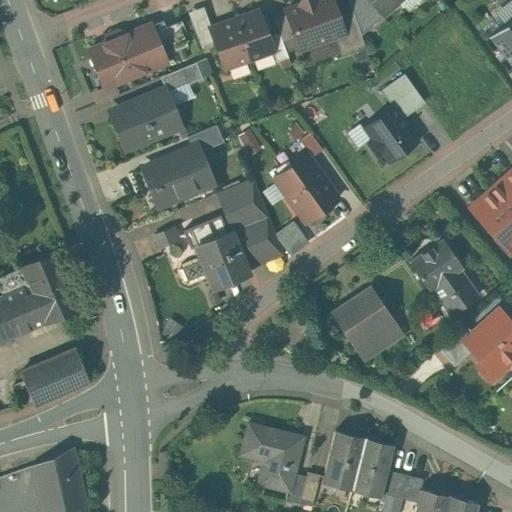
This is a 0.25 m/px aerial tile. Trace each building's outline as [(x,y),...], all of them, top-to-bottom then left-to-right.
[(330,0),(299,0),(298,3),(284,9),(285,12),(294,35),(298,48),(334,35),(342,32),(336,15),(330,0)] [(368,0),(347,0),(351,10),(359,34),(381,14),(368,0)] [(397,0),(368,0),(381,14),(397,0)] [(257,10),(234,18),(247,58),(271,49),(267,36),(257,10)] [(359,34),(351,10),(336,15),(342,32),(334,35),(340,52),(363,44),(359,34)] [(285,12),(273,17),(278,32),(281,39),(294,35),(285,12)] [(511,15),(487,35),(511,66),(511,15)] [(180,19),(165,25),(162,18),(150,23),(160,47),(171,42),(174,50),(186,44),(178,25),(182,23),(180,19)] [(222,67),(247,58),(234,18),(208,27),(222,67)] [(150,23),(125,34),(140,70),(165,60),(160,47),(150,23)] [(102,43),(118,79),(140,70),(125,34),(116,30),(105,35),(102,43)] [(278,32),(267,36),(271,49),(275,61),(287,56),(281,39),(278,32)] [(118,79),(102,43),(87,49),(103,86),(112,82),(118,79)] [(194,61),(163,74),(168,87),(169,90),(201,77),(194,61)] [(103,86),(90,91),(94,102),(117,93),(112,82),(103,86)] [(164,87),(112,108),(128,146),(176,126),(167,106),(171,104),(164,87)] [(360,126),(387,163),(418,141),(391,104),(360,126)] [(222,140),(215,123),(186,135),(190,146),(196,144),(199,150),(222,140)] [(190,146),(144,165),(153,188),(157,186),(163,201),(211,181),(199,150),(196,144),(190,146)] [(337,197),(305,154),(273,177),(304,220),(337,197)] [(511,167),(499,179),(511,193),(511,167)] [(251,178),(219,190),(234,228),(266,215),(251,178)] [(511,252),(511,193),(499,179),(469,205),(511,253),(511,252)] [(234,228),(229,229),(243,263),(278,249),(279,252),(280,251),(266,215),(234,228)] [(182,222),(161,229),(164,238),(185,231),(182,222)] [(229,229),(195,244),(199,255),(207,274),(212,287),(247,272),(243,263),(229,229)] [(461,266),(441,237),(408,260),(428,289),(431,287),(449,313),(477,294),(459,268),(461,266)] [(53,251),(20,267),(21,267),(28,284),(45,320),(77,306),(53,251)] [(199,255),(180,263),(178,267),(183,280),(187,282),(207,274),(199,255)] [(20,267),(0,275),(0,289),(3,295),(28,284),(21,267),(20,267)] [(0,296),(0,340),(45,320),(28,284),(3,295),(0,296)] [(370,285),(330,311),(361,360),(401,334),(370,285)] [(511,323),(498,308),(482,322),(483,323),(473,333),(472,332),(462,340),(471,349),(485,365),(507,366),(507,359),(511,355),(511,323)] [(464,323),(437,346),(453,365),(471,349),(462,340),(472,332),(464,323)] [(75,347),(21,371),(26,388),(15,392),(19,404),(32,400),(33,404),(88,380),(75,347)] [(301,435),(247,422),(239,453),(269,460),(263,483),(287,489),(288,489),(292,472),(301,435)] [(363,436),(334,429),(322,475),(351,482),(363,436)] [(392,443),(363,436),(351,482),(379,490),(380,490),(386,469),(392,443)] [(84,511),(70,447),(30,465),(41,511),(84,511)] [(397,471),(386,469),(380,490),(379,490),(379,492),(391,495),(397,471)] [(318,473),(306,470),(305,475),(299,496),(312,499),(318,473)] [(409,474),(397,471),(391,495),(403,498),(409,474)] [(305,475),(292,472),(288,489),(287,489),(285,499),(298,502),(299,496),(305,475)] [(421,477),(409,474),(403,498),(415,500),(418,487),(419,487),(421,477)] [(419,487),(418,487),(415,500),(411,511),(442,511),(447,494),(419,487)] [(473,511),(476,501),(447,494),(442,511),(473,511)]
